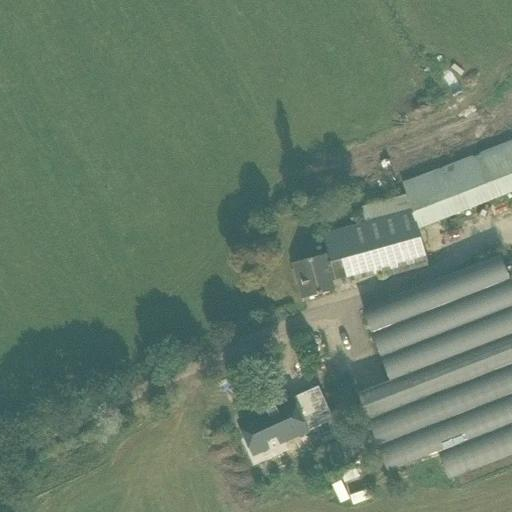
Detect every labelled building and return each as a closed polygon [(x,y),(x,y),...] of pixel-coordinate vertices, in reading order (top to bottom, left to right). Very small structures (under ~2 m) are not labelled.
[(407,194),(398,197),(362,207),(366,221),(322,234),(328,253),(293,263),(303,299),(334,290),(329,273),(377,260),(382,277),(426,265),(417,229),(511,192),(511,140),(403,183),(407,194)] [(392,383),(358,396),(387,474),(441,453),(451,478),(511,454),(511,287),(500,255),(363,308),(392,383)] [(292,397),(239,421),(247,439),(244,440),(250,454),(254,463),(254,464),(287,449),(284,442),(316,428),(313,421),(331,413),(327,405),(301,417),(292,397)] [(337,500),(346,496),(338,479),(330,483),(337,500)] [(347,494),(350,503),(370,496),(366,487),(347,494)]
